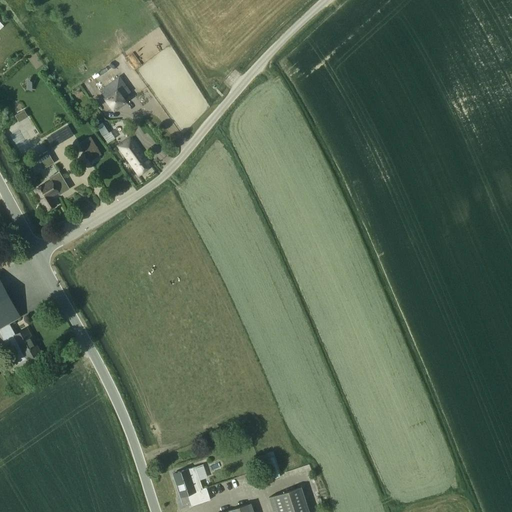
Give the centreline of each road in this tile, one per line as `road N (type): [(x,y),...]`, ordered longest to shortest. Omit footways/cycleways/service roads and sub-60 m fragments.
road 1 (unclassified): [(42,251),(170,170),(330,0)]
road 2 (unclassified): [(160,511),(122,397),(42,251)]
